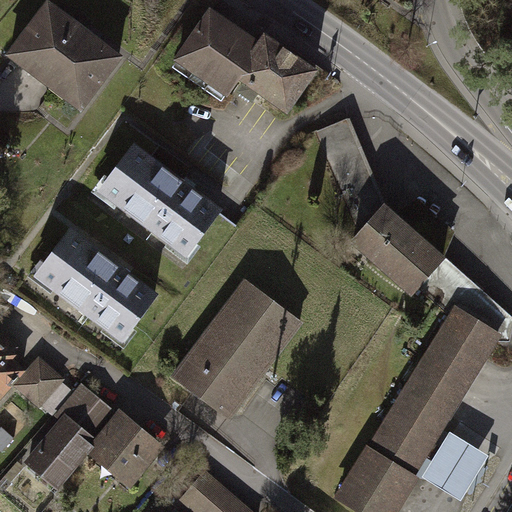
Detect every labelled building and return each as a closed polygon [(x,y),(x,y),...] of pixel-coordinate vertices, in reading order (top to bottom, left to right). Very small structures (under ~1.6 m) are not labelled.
[(82,31),(45,3),(7,53),(77,106),(115,56),(94,40),(96,38),(94,37),(85,30),(84,29),(82,31)] [(235,30),(207,10),(174,58),(223,92),(235,76),(242,81),(237,90),(249,98),(255,90),(284,110),(312,70),(261,34),(249,51),(230,38),(235,30)] [(375,193),(353,121),(317,131),(339,204),(375,193)] [(227,220),(124,147),(88,197),(191,270),(227,220)] [(446,255),(447,253),(386,199),(350,239),(412,293),(419,285),(446,255)] [(161,309),(60,237),(27,283),(129,355),(161,309)] [(511,336),(511,314),(446,255),(419,285),(449,313),(498,341),(511,340),(511,336)] [(296,320),(243,280),(171,376),(225,416),(296,320)] [(362,511),(398,511),(498,341),(449,313),(336,496),(362,511)] [(9,354),(0,345),(0,390),(19,369),(6,358),(9,354)] [(36,403),(57,378),(36,359),(14,384),(36,403)] [(24,462),(52,484),(91,439),(91,438),(112,413),(77,385),(53,414),(60,420),(24,462)] [(126,476),(151,446),(117,418),(92,447),(126,476)] [(423,475),(462,499),(490,453),(451,429),(423,475)] [(248,511),(202,471),(185,491),(209,511),(248,511)]
